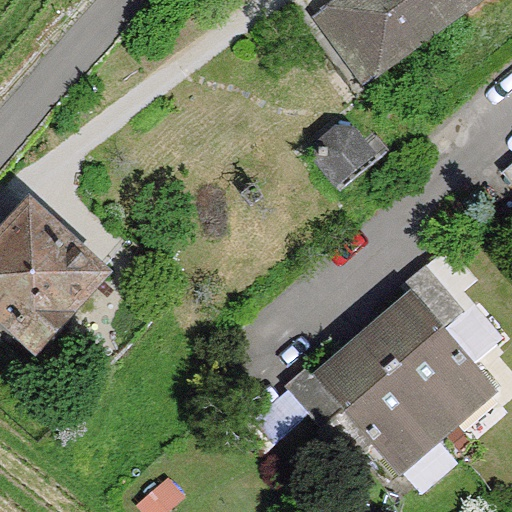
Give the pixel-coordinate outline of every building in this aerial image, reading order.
[(343,0),(316,19),(363,83),(477,0),(343,0)] [(352,131),(335,129),(316,145),(314,162),(337,190),(386,149),(372,132),(360,141),(352,131)] [(511,165),(502,174),(511,185),(511,165)] [(28,212),(0,242),(0,314),(31,343),(32,351),(37,350),(37,343),(98,276),(28,212)] [(409,298),(363,338),(446,434),(447,433),(444,430),(488,393),(490,395),(493,393),(470,367),(495,345),(496,332),(473,306),(464,314),(425,267),(400,288),(409,298)] [(446,434),(363,338),(317,377),(308,367),(284,388),(324,433),(346,414),(398,474),(401,472),(415,489),(444,463),(428,444),(442,432),(444,435),(446,434)]
